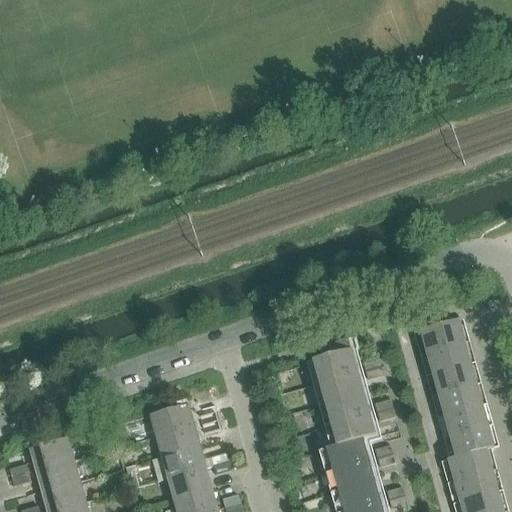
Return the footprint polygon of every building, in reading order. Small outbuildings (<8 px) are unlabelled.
[(492,296),(475,297),(476,307),(493,307),(492,296)] [(423,334),(425,341),(419,342),(423,357),(429,356),(466,345),(460,324),(423,334)] [(377,439),(353,355),(355,354),(361,352),(358,341),(355,342),(332,348),(335,359),(316,364),(339,448),(328,451),(344,511),(385,511),(365,442),(377,439)] [(466,345),(429,356),(423,357),(427,372),(433,370),(434,376),(472,366),(466,345)] [(367,373),(382,369),(380,360),(365,364),(367,373)] [(431,384),(435,399),(478,387),(472,366),(434,376),(436,383),(431,384)] [(382,369),(367,373),(369,382),(385,378),(382,369)] [(439,413),(444,412),(446,418),(483,408),(478,387),(435,399),(439,413)] [(379,415),(394,410),(392,402),(376,406),(379,415)] [(152,417),(158,439),(195,429),(189,407),(152,417)] [(452,439),(474,433),(489,428),(483,408),(446,418),(448,424),(443,426),(447,440),(452,439)] [(394,410),(379,415),(381,423),(396,419),(394,410)] [(203,427),(219,423),(216,414),(201,418),(203,427)] [(219,423),(203,427),(206,436),(221,431),(219,423)] [(127,435),(125,426),(115,428),(118,438),(127,435)] [(489,428),(474,433),(452,439),(447,440),(451,455),(456,454),(458,460),(487,452),(488,452),(495,450),(489,428)] [(201,450),(195,429),(158,439),(164,460),(201,450)] [(32,451),(38,473),(75,462),(69,441),(32,451)] [(379,460),(394,456),(392,447),(376,452),(379,460)] [(160,484),(170,481),(207,470),(201,450),(164,460),(154,463),(160,484)] [(450,462),(452,469),(447,470),(451,485),(493,473),(488,452),(487,452),(458,460),(450,462)] [(215,469),(230,464),(228,456),(212,460),(215,469)] [(394,456),(379,460),(381,469),(397,465),(394,456)] [(75,462),(38,473),(44,494),(81,483),(75,462)] [(230,464),(215,469),(217,477),(233,473),(230,464)] [(13,480),(30,475),(28,466),(10,471),(13,480)] [(170,481),(176,502),(213,492),(207,470),(170,481)] [(455,500),(460,498),(462,504),(499,494),(493,473),(451,485),(455,500)] [(30,475),(13,480),(15,488),(32,484),(30,475)] [(44,494),(48,511),(58,511),(87,504),(81,483),(44,494)] [(391,502),(406,498),(403,489),(388,493),(391,502)] [(176,502),(178,511),(218,511),(213,492),(176,502)] [(462,504),(464,511),(458,511),(504,511),(499,494),(462,504)] [(226,510),(242,506),(239,497),(224,501),(226,510)] [(406,498),(391,502),(393,511),(408,506),(406,498)]
